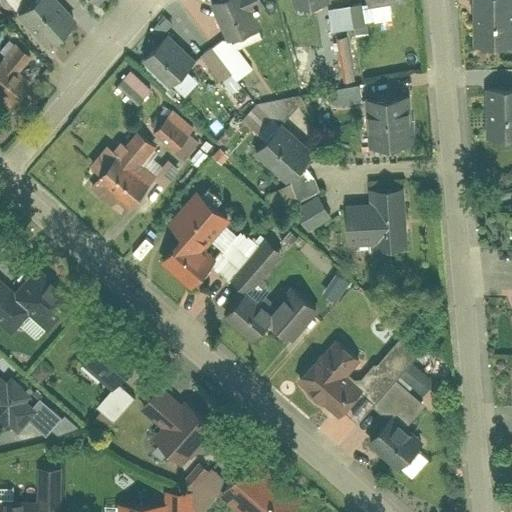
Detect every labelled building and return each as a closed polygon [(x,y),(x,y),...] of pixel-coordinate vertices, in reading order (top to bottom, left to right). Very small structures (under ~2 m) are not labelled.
[(52,0),(43,0),(22,19),(48,49),(75,25),(52,0)] [(246,0),(227,0),(217,4),(232,37),(258,26),(246,0)] [(326,0),(294,0),(296,11),(328,6),(326,0)] [(511,0),(476,0),(477,47),(511,46),(511,0)] [(364,10),(330,13),(332,36),(366,34),(364,10)] [(167,41),(148,62),(171,84),(191,63),(167,41)] [(11,51),(0,65),(0,92),(14,103),(38,72),(11,51)] [(511,91),(486,91),(486,138),(511,137),(511,91)] [(407,102),(370,103),(372,150),(409,148),(407,102)] [(169,122),(157,134),(171,149),(183,136),(169,122)] [(284,127),(264,146),(294,175),(313,155),(284,127)] [(138,136),(131,147),(142,155),(149,144),(138,136)] [(110,147),(93,166),(101,173),(118,153),(110,147)] [(120,159),(102,181),(130,204),(148,182),(120,159)] [(195,188),(168,221),(188,237),(166,263),(190,283),(207,263),(201,258),(232,219),(195,188)] [(371,210),(344,213),(346,247),(376,245),(373,253),(406,250),(402,189),(370,191),(371,210)] [(262,239),(232,277),(249,291),(280,253),(262,239)] [(46,325),(70,298),(36,268),(12,295),(46,325)] [(247,290),(225,317),(254,341),(270,322),(288,337),(313,307),(290,288),(271,310),(247,290)] [(103,340),(84,364),(113,388),(132,363),(103,340)] [(333,343),(299,381),(339,416),(357,396),(340,380),(355,363),(333,343)] [(389,421),(371,442),(403,471),(425,445),(410,432),(434,405),(398,374),(371,405),(389,421)] [(33,405),(0,375),(0,420),(1,420),(17,433),(24,425),(43,442),(65,418),(41,396),(33,405)] [(159,388),(142,409),(167,429),(155,444),(178,463),(212,423),(184,399),(179,405),(159,388)] [(225,481),(202,461),(184,481),(207,502),(225,481)] [(253,468),(227,496),(243,511),(291,511),(296,508),(253,468)] [(33,502),(0,500),(0,511),(59,511),(60,470),(34,470),(33,502)] [(165,506),(118,506),(118,511),(187,511),(188,493),(165,493),(165,506)]
